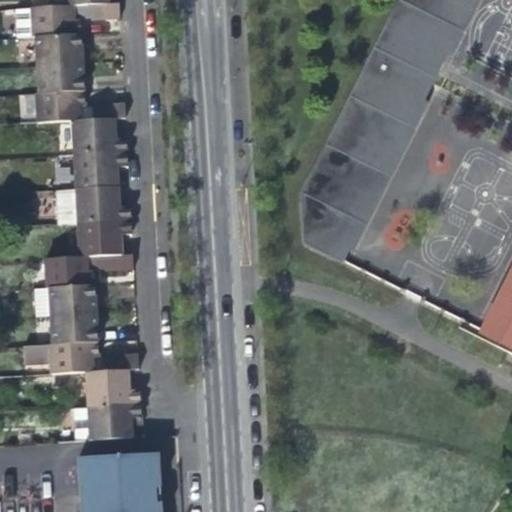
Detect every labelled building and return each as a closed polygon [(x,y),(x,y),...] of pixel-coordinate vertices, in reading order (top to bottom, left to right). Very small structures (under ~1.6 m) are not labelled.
[(50,0),(51,9),(106,7),(105,0),(50,0)] [(396,0),(370,50),(293,191),(295,238),(331,258),(428,78),(470,0),(396,0)] [(117,6),(106,7),(51,9),(28,10),(30,39),(33,39),(77,37),(76,26),(76,21),(84,21),(84,23),(117,21),(117,6)] [(33,39),(34,68),(79,66),(78,49),(77,37),(33,39)] [(79,80),(79,66),(34,68),(36,95),(80,93),(79,80)] [(35,125),(71,123),(113,121),(123,121),(122,105),(89,107),(90,109),(81,109),(81,103),(80,93),(36,95),(33,95),(35,125)] [(71,123),(72,156),(125,154),(124,141),(114,141),(113,131),(113,121),(71,123)] [(72,156),(74,190),(116,188),(115,174),(115,169),(125,169),(125,154),(72,156)] [(56,225),(76,224),(128,222),(128,210),(117,210),(117,198),(116,188),(74,190),(54,191),(56,225)] [(76,224),(78,258),(120,256),(119,243),(119,237),(129,236),(128,222),(76,224)] [(130,256),(120,256),(78,258),(42,260),(44,289),(91,286),(91,278),(90,271),(98,270),(98,272),(131,270),(131,262),(130,256)] [(511,278),(482,337),(511,351),(511,278)] [(29,318),(48,317),(93,315),(92,297),(91,286),(44,289),(29,289),(29,318)] [(48,317),(50,346),(94,343),(94,333),(93,315),(48,317)] [(49,375),(84,373),(126,370),(136,370),(136,355),(104,356),(104,358),(95,359),(94,343),(50,346),(21,347),(22,365),(48,363),(49,375)] [(84,373),(86,408),(138,405),(137,390),(127,390),(127,379),(126,370),(84,373)] [(86,408),(88,444),(130,441),(129,421),(139,420),(138,405),(86,408)] [(156,511),(154,457),(74,461),(76,511),(156,511)]
